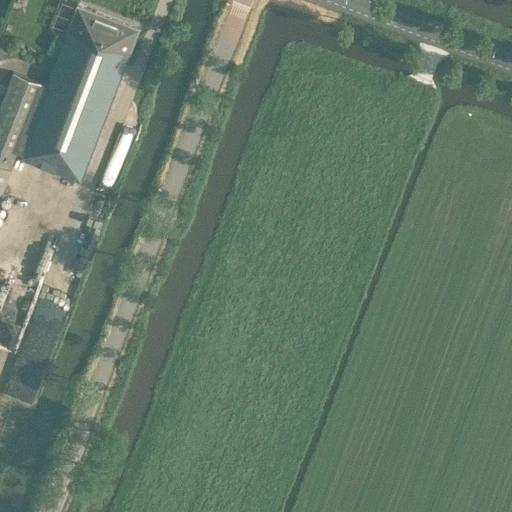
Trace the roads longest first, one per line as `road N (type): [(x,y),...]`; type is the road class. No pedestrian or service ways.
road 1 (unclassified): [(51,511),(244,0)]
road 2 (secondary): [(362,0),(511,56)]
